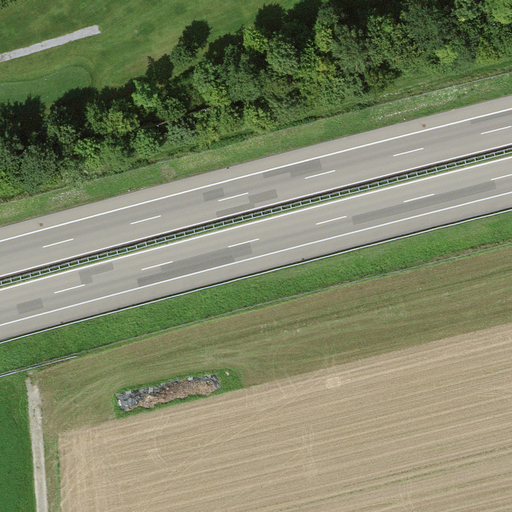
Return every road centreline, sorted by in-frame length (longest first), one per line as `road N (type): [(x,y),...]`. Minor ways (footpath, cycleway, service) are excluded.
road 1 (motorway): [(0,308),(511,175)]
road 2 (motorway): [(511,126),(0,259)]
